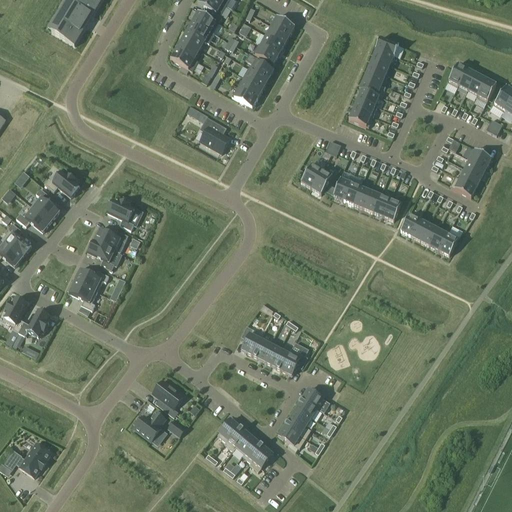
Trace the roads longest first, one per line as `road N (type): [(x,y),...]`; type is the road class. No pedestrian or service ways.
road 1 (residential): [(128,0),(74,86),(74,120),(227,201)]
road 2 (residential): [(97,191),(20,287),(141,359)]
road 3 (residential): [(187,0),(155,66),(269,130)]
road 4 (residential): [(227,201),(244,211),(251,228),(245,245),(166,355)]
road 5 (residential): [(447,124),(506,152),(477,208),(422,181)]
road 6 (residential): [(278,115),(318,42),(315,32),(258,0)]
road 7 (residential): [(393,162),(278,115)]
road 8 (residential): [(197,382),(221,354),(296,394)]
